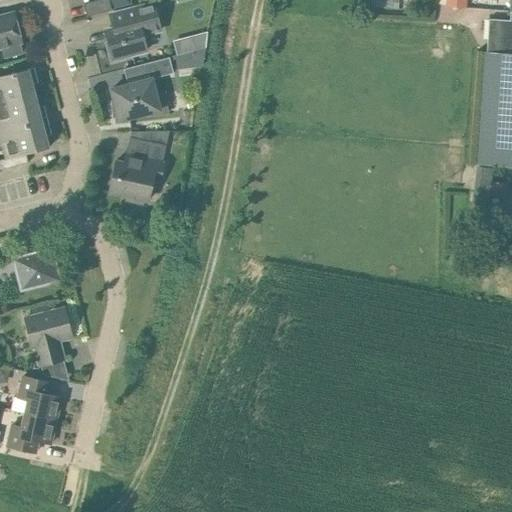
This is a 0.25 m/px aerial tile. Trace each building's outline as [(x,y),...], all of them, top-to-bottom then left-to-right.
[(109,0),(96,0),(84,3),(87,16),(112,10),(109,0)] [(481,51),(474,164),(493,166),(511,167),(511,0),(510,0),(509,20),(489,19),(487,51),(481,51)] [(160,30),(153,3),(108,15),(112,28),(105,30),(108,42),(105,43),(111,63),(131,58),(130,55),(146,51),(142,35),(160,30)] [(21,42),(13,12),(0,15),(0,47),(2,47),(4,57),(22,53),(19,43),(21,42)] [(206,32),(188,37),(192,51),(204,48),(206,32)] [(155,94),(151,79),(173,73),(169,57),(123,69),(127,85),(111,89),(114,102),(112,102),(114,116),(118,116),(119,120),(148,113),(148,115),(166,113),(164,93),(155,94)] [(32,84),(38,82),(34,67),(26,69),(27,69),(0,76),(0,104),(35,95),(32,84)] [(44,105),(38,107),(35,95),(0,104),(0,132),(48,120),(44,105)] [(45,135),(51,133),(48,120),(0,132),(0,138),(5,159),(15,156),(25,154),(48,148),(45,135)] [(115,161),(108,192),(125,196),(124,200),(143,204),(144,200),(147,201),(152,180),(160,182),(164,162),(162,162),(166,145),(129,137),(124,163),(115,161)] [(25,154),(15,156),(17,165),(28,163),(25,154)] [(5,159),(7,168),(17,165),(15,156),(5,159)] [(492,169),(480,167),(475,204),(487,206),(492,169)] [(493,181),(491,196),(505,197),(507,182),(493,181)] [(58,279),(50,249),(14,259),(21,288),(58,279)] [(35,346),(40,365),(63,359),(58,340),(71,337),(63,308),(25,318),(32,347),(35,346)] [(27,400),(24,413),(56,420),(61,397),(48,394),(51,383),(23,376),(18,398),(27,400)] [(24,413),(21,427),(11,425),(7,446),(35,453),(38,441),(50,444),(56,420),(24,413)]
